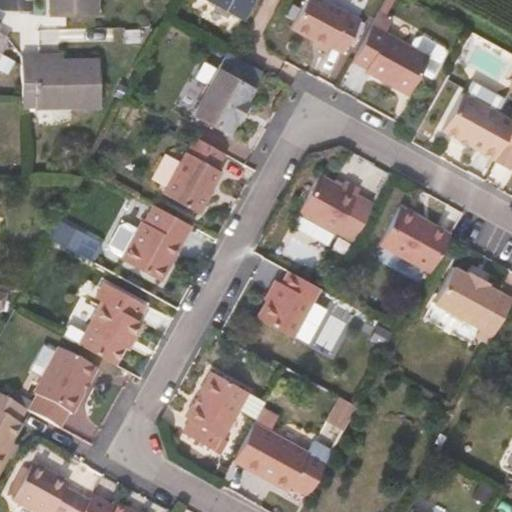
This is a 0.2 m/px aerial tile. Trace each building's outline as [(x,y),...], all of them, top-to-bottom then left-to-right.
[(50,0),(51,16),(96,16),(95,0),(50,0)] [(230,19),(233,15),(243,20),(254,0),(206,0),(217,6),(215,11),(230,19)] [(344,50),(361,19),(326,0),(305,0),(291,26),(328,47),(330,43),(344,50)] [(0,54),(9,39),(0,34),(0,28),(0,27),(0,54)] [(410,93),(431,56),(387,32),(366,70),(410,93)] [(100,105),(100,61),(62,60),(62,52),(20,53),(21,107),(100,105)] [(239,118),(241,115),(248,119),(254,107),(248,103),(249,101),(248,99),(255,86),(221,67),(211,84),(206,81),(200,93),(205,97),(196,114),(229,132),(237,119),(239,118)] [(497,158),(511,129),(511,118),(462,92),(443,127),(497,158)] [(511,129),(497,158),(496,159),(511,168),(511,167),(511,129)] [(163,190),(199,209),(204,211),(217,187),(208,182),(225,151),(194,134),(163,190)] [(301,209),(337,229),(355,239),(376,203),(358,192),(360,187),(347,178),(343,185),(321,172),(301,209)] [(161,279),(193,223),(155,203),(146,220),(144,218),(123,257),(161,279)] [(453,233),(427,219),(400,204),(379,242),(431,270),(453,233)] [(511,299),(511,296),(487,283),(487,280),(468,269),(466,272),(452,264),(432,299),(493,333),(511,299)] [(292,334),(319,285),(289,269),(283,280),(279,278),(257,316),(292,334)] [(130,348),(146,320),(140,317),(147,304),(101,278),(92,295),(100,300),(84,332),(76,327),(70,339),(116,363),(125,345),(130,348)] [(73,412),(91,380),(98,365),(61,345),(35,391),(39,393),(31,408),(61,425),(69,410),(73,412)] [(222,435),(239,407),(256,417),(262,406),(266,399),(212,369),(186,414),(191,417),(184,430),(214,447),(221,434),(222,435)] [(12,440),(23,422),(19,419),(27,407),(0,392),(0,475),(17,443),(12,440)] [(358,403),(342,394),(339,399),(328,419),(344,428),(358,403)] [(256,417),(237,453),(233,458),(260,473),(286,488),(288,484),(307,495),(331,450),(313,439),(306,451),(266,428),(275,413),(262,406),(256,417)] [(82,511),(89,499),(67,486),(69,483),(34,463),(15,498),(40,511),(82,511)] [(130,511),(113,502),(112,505),(92,494),(89,499),(82,511),(130,511)]
